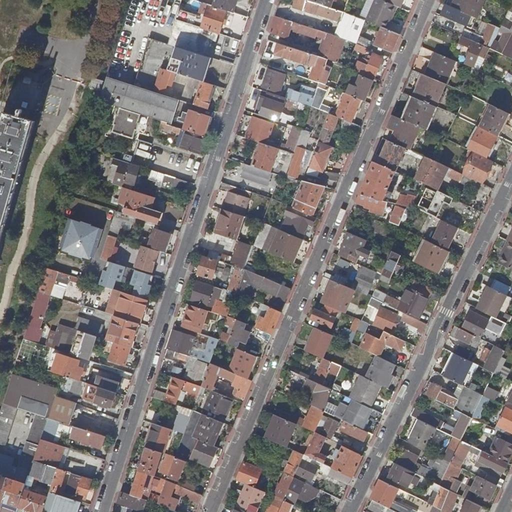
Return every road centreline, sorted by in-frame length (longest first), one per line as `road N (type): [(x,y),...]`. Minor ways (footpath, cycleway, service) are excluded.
road 1 (residential): [(427,0),(210,511)]
road 2 (residential): [(102,511),(265,0)]
road 3 (residential): [(350,511),(511,181)]
